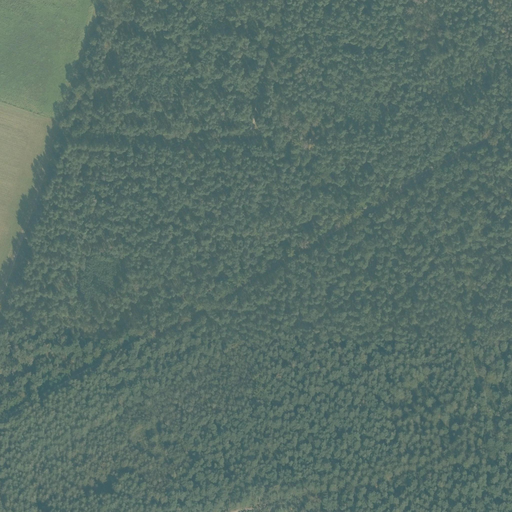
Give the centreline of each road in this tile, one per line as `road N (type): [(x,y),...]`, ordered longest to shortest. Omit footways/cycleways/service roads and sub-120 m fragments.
road 1 (track): [(511,129),(432,165),(0,426)]
road 2 (track): [(0,301),(98,0)]
road 3 (track): [(364,204),(258,125),(252,112),(284,0)]
road 4 (track): [(511,378),(476,377),(435,160)]
road 5 (track): [(55,132),(245,132),(254,117)]
